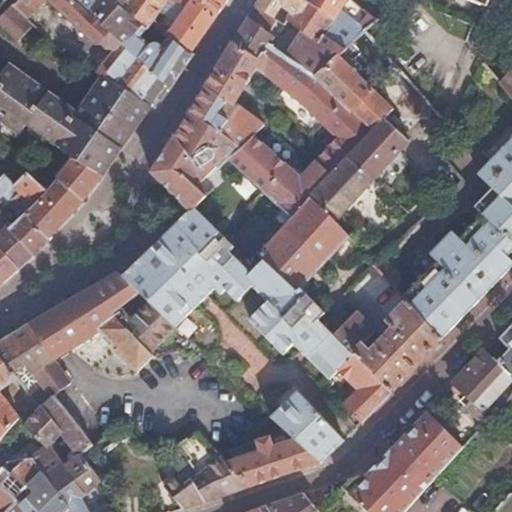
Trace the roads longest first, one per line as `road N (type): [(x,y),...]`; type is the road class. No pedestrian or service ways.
road 1 (residential): [(0,312),(28,286),(124,248),(150,224),(130,175),(241,0)]
road 2 (residential): [(511,295),(363,449)]
road 3 (residential): [(363,449),(337,472),(221,511)]
